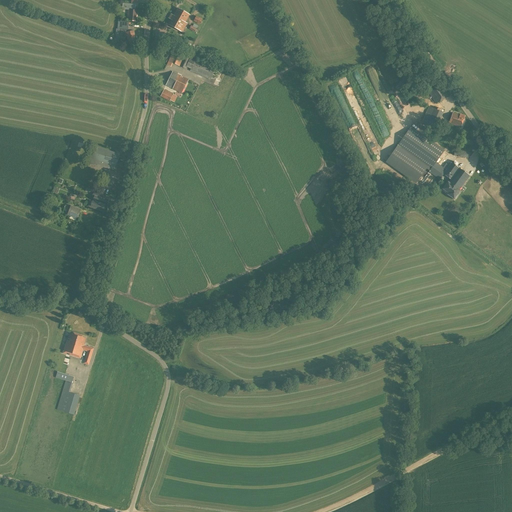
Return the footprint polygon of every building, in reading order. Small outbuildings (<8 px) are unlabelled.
[(129,17),(129,20),(136,21),(137,10),(135,10),(135,4),(123,3),(122,9),(128,10),(127,17),(129,17)] [(178,8),(173,16),(185,23),(189,15),(178,8)] [(193,20),(193,21),(192,24),(198,27),(202,19),(195,15),(193,20)] [(185,23),(173,16),(168,25),(180,31),(185,23)] [(129,22),(118,21),(117,37),(127,37),(129,44),(136,42),(133,30),(128,32),(128,30),(129,22)] [(151,45),(160,51),(164,43),(155,37),(151,45)] [(172,63),(185,69),(186,67),(190,69),(190,71),(210,80),(211,78),(216,80),(220,70),(191,57),(186,56),(185,58),(172,52),(167,65),(170,67),(172,63)] [(166,86),(181,93),(188,80),(172,72),(166,86)] [(428,93),(436,104),(448,96),(440,84),(428,93)] [(160,97),(169,101),(173,94),(164,89),(160,97)] [(421,123),(436,130),(443,113),(428,106),(421,123)] [(460,115),(459,115),(453,113),(449,123),(461,127),(464,116),(460,115)] [(411,126),(385,163),(415,184),(420,178),(423,180),(429,172),(439,179),(454,158),(411,126)] [(90,159),(98,161),(97,164),(96,165),(114,171),(115,171),(115,169),(119,154),(115,153),(98,148),(93,147),(90,159)] [(457,155),(457,158),(469,158),(469,149),(454,149),(454,155),(457,155)] [(447,182),(443,189),(448,193),(448,194),(454,198),(456,198),(458,196),(457,194),(459,191),(459,190),(469,176),(458,168),(459,168),(458,167),(452,163),(443,175),(450,180),(448,183),(447,182)] [(94,196),(92,201),(106,206),(105,205),(107,200),(105,199),(106,196),(94,191),(92,195),(94,196)] [(106,206),(92,201),(91,204),(89,204),(87,209),(100,214),(102,211),(104,211),(106,206)] [(57,205),(50,202),(47,207),(54,211),(57,205)] [(70,208),(65,206),(63,211),(68,213),(67,215),(70,216),(69,218),(75,221),(76,218),(77,219),(80,210),(70,206),(70,208)] [(82,350),(87,351),(83,363),(89,365),(94,348),(84,345),(86,339),(80,337),(80,336),(76,334),(75,335),(70,334),(69,338),(68,337),(66,343),(69,344),(67,352),(70,353),(70,355),(80,358),(82,350)] [(57,372),(55,378),(72,383),(74,377),(57,372)] [(72,384),(65,381),(57,409),(74,415),(80,396),(70,393),(72,384)]
